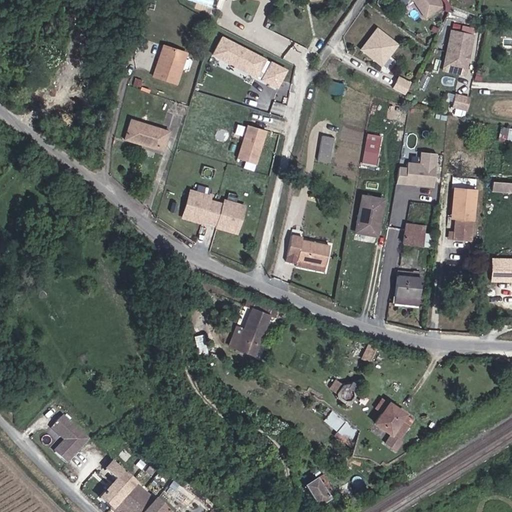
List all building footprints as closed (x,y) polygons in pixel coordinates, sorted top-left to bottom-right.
[(413,0),(416,2),(416,1),(426,18),(443,7),(438,0),(413,0)] [(387,64),(403,43),(382,27),(366,48),(387,64)] [(464,63),(464,59),(466,58),(470,38),(448,35),(443,64),(449,71),(464,74),(465,65),(464,63)] [(267,72),(273,60),(231,38),(222,55),(230,60),(231,58),(257,72),(256,73),(264,77),(264,76),(270,79),(269,80),(285,88),(294,71),(279,63),(273,75),(267,72)] [(176,88),(186,56),(163,49),(153,80),(176,88)] [(406,93),(412,81),(400,74),(393,87),(406,93)] [(471,97),(455,93),(452,107),(468,111),(471,97)] [(274,101),(272,110),(282,112),(284,103),(274,101)] [(126,139),(137,142),(143,123),(131,119),(126,139)] [(143,123),(137,142),(163,151),(169,132),(143,123)] [(268,131),(249,125),(239,159),(258,164),(268,131)] [(511,126),(501,125),(499,138),(511,139),(511,126)] [(332,130),(322,128),(317,154),(327,157),(332,130)] [(365,146),(362,162),(377,165),(380,149),(365,146)] [(436,171),(438,153),(420,152),(420,163),(408,162),(408,168),(400,167),(398,186),(434,190),(436,176),(437,171),(436,171)] [(511,182),(492,181),(492,191),(511,192),(511,182)] [(449,231),(448,239),(472,242),(477,190),(454,187),(451,221),(455,221),(454,232),(449,231)] [(212,224),(216,205),(207,203),(208,199),(190,194),(183,219),(203,225),(203,222),(212,224)] [(382,198),(362,195),(355,231),(377,235),(382,198)] [(224,207),(216,205),(212,224),(219,225),(218,229),(239,234),(245,207),(225,203),(224,207)] [(406,225),(405,245),(425,246),(426,226),(406,225)] [(325,266),(329,244),(301,239),(301,235),(290,233),(284,260),(295,262),(295,259),(325,266)] [(494,280),(511,280),(511,257),(494,257),(494,280)] [(324,270),(325,266),(295,259),(295,262),(294,264),(324,270)] [(416,302),(421,270),(397,266),(392,298),(416,302)] [(256,301),(235,293),(231,303),(236,305),(221,343),(237,349),(256,301)] [(371,361),(378,347),(369,343),(362,357),(371,361)] [(361,398),(373,383),(360,373),(354,380),(348,388),(361,398)] [(348,388),(354,380),(346,374),(340,382),(348,388)] [(397,408),(404,399),(399,395),(391,403),(397,408)] [(427,419),(404,399),(397,408),(387,419),(403,432),(397,440),(406,448),(413,440),(410,438),(427,419)] [(372,427),(356,416),(357,415),(343,404),(336,414),(350,425),(365,436),(372,427)] [(65,413),(52,428),(62,439),(55,452),(69,465),(91,441),(65,413)] [(365,436),(350,425),(347,428),(361,440),(365,436)] [(339,481),(342,476),(313,460),(311,465),(339,481)] [(165,511),(112,463),(99,478),(109,488),(98,500),(111,511),(165,511)] [(317,476),(300,490),(314,508),(331,495),(317,476)] [(335,482),(329,487),(334,493),(340,487),(335,482)]
